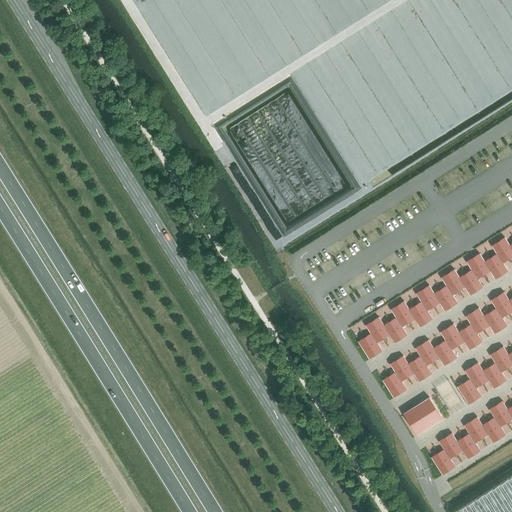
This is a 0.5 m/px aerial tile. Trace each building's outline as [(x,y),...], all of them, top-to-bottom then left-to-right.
[(371,334),(359,342),(370,360),(382,352),(377,344),(390,336),(395,344),(407,336),(402,328),(415,320),(420,328),(433,320),(428,312),(440,304),(445,312),(458,304),(453,296),(465,288),(471,296),(483,288),(478,280),(491,272),(496,280),(508,272),(503,264),(511,258),(511,244),(510,246),(504,238),(492,246),(497,254),(484,262),(479,254),(467,262),(472,270),(459,278),(454,270),(442,278),(447,286),(434,294),(429,286),(416,294),(421,302),(409,310),(404,302),(391,310),(396,318),(384,326),(379,318),(366,326),(371,334)] [(395,373),(383,381),(394,398),(407,390),(402,382),(414,374),(419,382),(432,374),(427,366),(439,358),(445,366),(457,358),(452,350),(465,342),(470,350),(482,342),(477,334),(490,326),(495,334),(507,326),(502,318),(511,311),(511,298),(509,301),(504,293),(491,301),(496,309),(484,317),(478,309),(466,317),(471,325),(458,333),(453,325),(441,333),(446,341),(433,349),(428,341),(416,349),(421,357),(408,365),(403,357),(390,365),(395,373)] [(470,379),(458,387),(469,405),(481,397),(476,389),(489,381),(494,389),(507,381),(501,373),(511,365),(511,352),(508,355),(503,347),(490,355),(495,363),(483,371),(478,363),(465,371),(470,379)] [(429,397),(404,414),(417,434),(442,418),(429,397)] [(444,449),(432,457),(443,475),(455,467),(450,459),(463,451),(468,459),(480,451),(475,443),(488,435),(493,443),(506,435),(500,427),(511,419),(511,406),(507,409),(502,401),(489,409),(494,417),(482,425),(477,417),(464,425),(469,433),(457,441),(452,433),(439,441),(444,449)] [(511,511),(511,475),(453,511),(511,511)]
